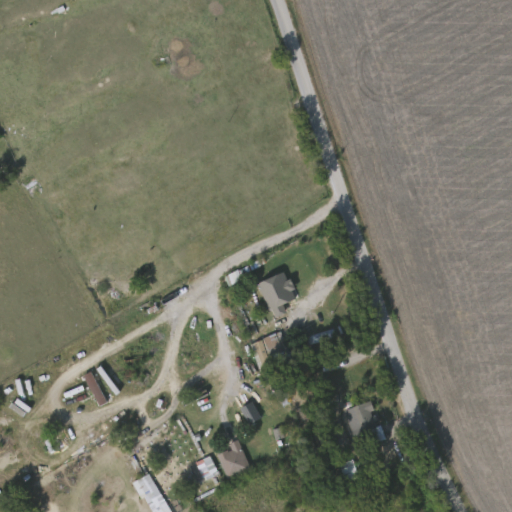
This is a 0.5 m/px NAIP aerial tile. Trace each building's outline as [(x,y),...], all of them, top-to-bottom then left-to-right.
[(258,284),(273,320),(287,314),(283,305),(296,299),(285,273),(258,284)] [(250,341),(280,331),(286,350),(301,345),(304,356),(260,370),(250,341)] [(105,404),(92,372),(85,375),(97,407),(105,404)] [(356,446),(344,408),(370,400),(382,438),(356,446)] [(249,468),(226,478),(215,453),(229,447),(227,443),(236,439),(249,468)] [(195,463),(203,482),(218,475),(210,456),(195,463)] [(149,472),(168,511),(155,511),(147,494),(140,498),(132,480),(149,472)]
